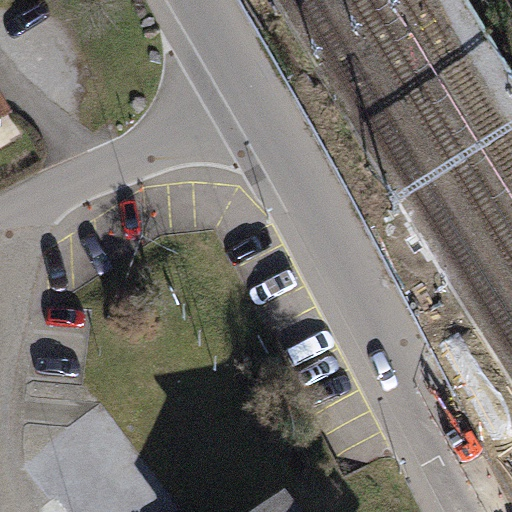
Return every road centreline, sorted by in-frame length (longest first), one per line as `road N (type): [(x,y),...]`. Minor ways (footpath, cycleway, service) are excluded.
road 1 (residential): [(198,0),(482,511)]
road 2 (unknown): [(24,206),(4,454),(7,511)]
